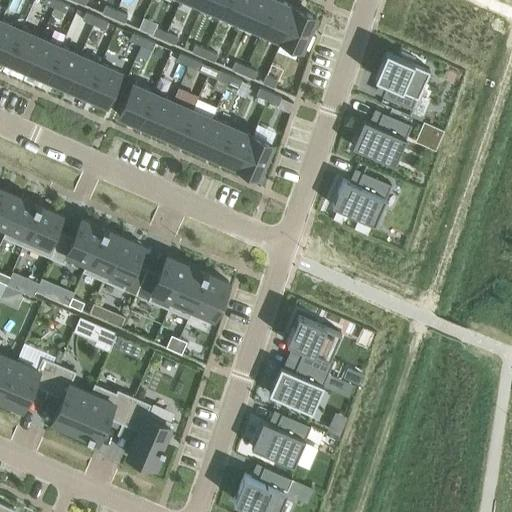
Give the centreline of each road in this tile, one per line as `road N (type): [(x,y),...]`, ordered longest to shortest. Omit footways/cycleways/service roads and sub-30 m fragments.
road 1 (residential): [(0,122),(282,245)]
road 2 (residential): [(282,245),(194,511)]
road 3 (residential): [(366,0),(282,245)]
